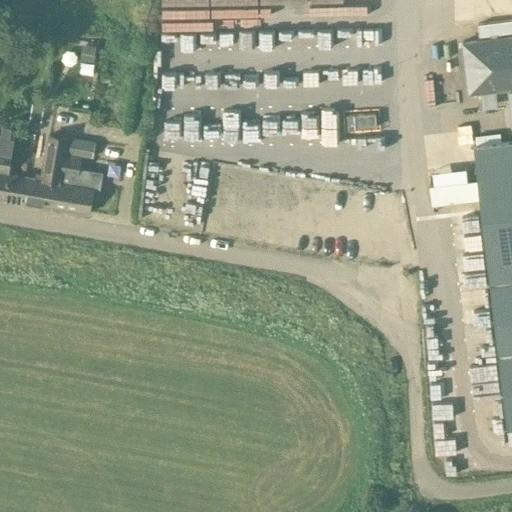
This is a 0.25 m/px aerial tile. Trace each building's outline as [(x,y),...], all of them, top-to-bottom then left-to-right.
[(305,24),(374,24),(374,3),(306,3),(305,24)] [(479,32),(511,30),(511,18),(478,21),(479,32)] [(511,34),(462,41),(469,92),(509,88),(511,115),(511,140),(474,145),(499,354),(508,426),(511,425),(511,34)] [(93,70),(92,44),(82,44),(83,71),(93,70)] [(347,129),(377,128),(376,113),(347,114),(347,129)] [(0,197),(21,201),(25,175),(9,172),(17,125),(0,122),(0,197)] [(55,207),(67,136),(47,132),(41,172),(36,171),(35,177),(25,175),(21,201),(55,207)] [(67,136),(55,207),(90,212),(93,195),(99,196),(103,171),(80,168),(82,156),(93,158),(96,141),(72,137),(69,154),(67,154),(70,136),(67,136)]
